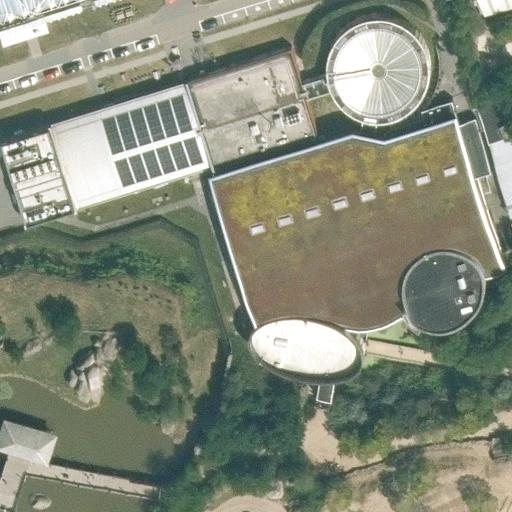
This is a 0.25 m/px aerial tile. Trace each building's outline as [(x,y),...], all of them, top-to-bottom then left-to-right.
[(0,0),(0,11),(35,0),(0,0)] [(511,7),(511,0),(479,0),(485,16),(511,7)] [(0,22),(0,38),(2,44),(47,30),(41,9),(0,22)] [(335,37),(330,49),(327,61),(327,73),(302,81),(291,46),(195,76),(189,78),(188,76),(186,77),(187,79),(51,121),(0,137),(27,222),(78,206),(213,164),(213,166),(214,166),(216,173),(213,174),(258,319),(253,325),(250,332),(249,338),(253,347),(258,353),(265,359),(269,361),(273,364),(277,366),(298,373),(320,375),(316,396),(323,397),(330,398),(331,399),(332,399),(336,373),(341,372),(346,370),(350,368),(357,364),(362,358),(365,351),(364,344),(362,336),(357,330),(353,327),(349,324),(345,322),(346,309),(356,310),(363,311),(371,310),(378,309),(385,306),(391,303),(398,299),(407,295),(412,304),(419,311),(428,316),(437,320),(439,320),(451,320),(463,316),(473,308),(481,298),(485,285),(485,270),(504,264),(501,256),(475,172),(489,168),(473,117),(459,121),(457,114),(386,136),(375,134),(378,118),(390,117),(402,112),(412,105),(421,96),(427,85),(430,73),(430,60),(427,48),(421,37),(413,27),(402,20),(391,16),(378,14),(366,16),(354,20),(344,28),(335,37)] [(511,128),(502,93),(475,100),(488,141),(511,217),(511,128)] [(5,420),(0,435),(0,443),(9,446),(18,449),(32,454),(44,458),(51,435),(5,420)] [(284,511),(289,511),(304,493),(293,485),(277,506),(284,511)]
